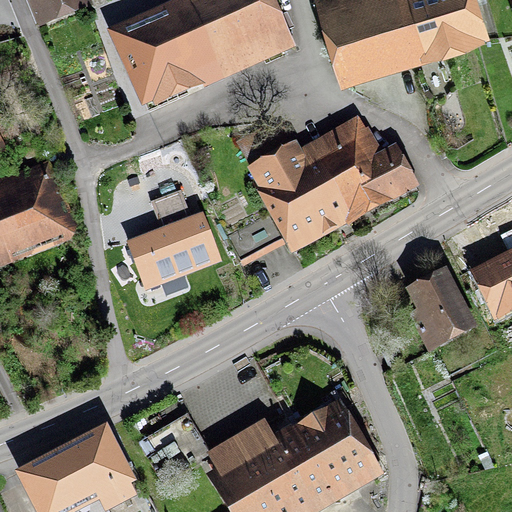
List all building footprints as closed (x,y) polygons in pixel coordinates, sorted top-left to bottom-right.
[(26,0),(38,31),(94,9),(89,0),(26,0)] [(179,0),(106,33),(141,110),(152,105),(155,111),(295,48),(272,0),(179,0)] [(490,39),(478,0),(315,0),(340,86),(433,60),(432,56),(490,39)] [(368,155),(358,137),(303,167),(293,150),(257,171),(295,240),(336,217),(346,211),(348,215),(387,194),(391,200),(418,186),(396,146),(380,155),(376,150),(368,155)] [(0,253),(67,228),(44,166),(0,182),(0,187),(1,190),(0,189),(0,253)] [(268,212),(225,236),(243,269),(286,244),(268,212)] [(222,264),(203,215),(126,244),(144,293),(222,264)] [(511,257),(478,275),(497,312),(511,304),(511,257)] [(447,272),(398,297),(428,355),(477,330),(447,272)] [(392,350),(381,355),(389,372),(400,367),(392,350)] [(291,427),(273,437),(265,422),(207,455),(216,471),(205,478),(224,511),(323,511),(384,477),(341,402),(293,430),(291,427)] [(159,482),(209,453),(187,416),(138,445),(159,482)] [(29,475),(48,511),(71,511),(75,510),(72,505),(125,477),(103,436),(29,475)]
